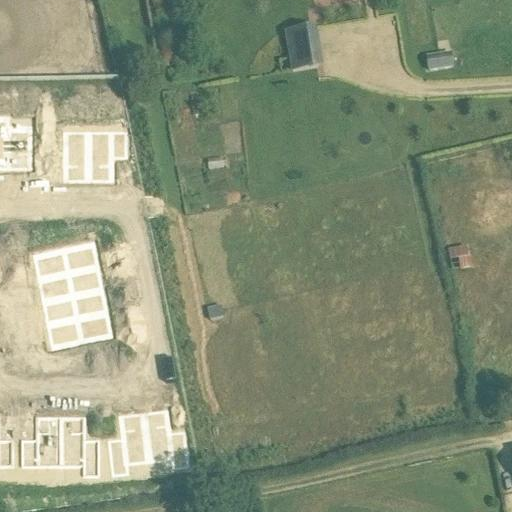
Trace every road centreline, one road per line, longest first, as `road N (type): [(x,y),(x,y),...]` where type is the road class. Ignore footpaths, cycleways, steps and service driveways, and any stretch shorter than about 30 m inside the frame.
road 1 (residential): [(0,207),(131,208),(164,375),(98,385),(0,384)]
road 2 (track): [(511,435),(127,511)]
